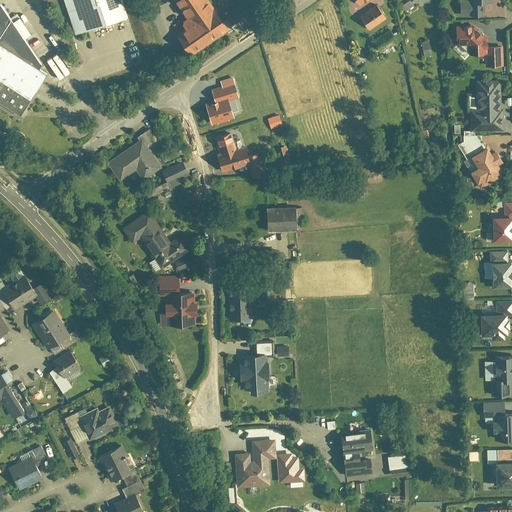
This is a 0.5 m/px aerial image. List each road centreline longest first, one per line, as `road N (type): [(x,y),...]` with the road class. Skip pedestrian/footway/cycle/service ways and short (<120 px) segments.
road 1 (secondary): [(21,202),(123,333),(164,416),(191,511)]
road 2 (residential): [(214,415),(206,187),(179,93)]
road 3 (residential): [(179,93),(21,202)]
road 4 (unknown): [(19,0),(108,136)]
road 5 (residential): [(309,0),(179,93)]
